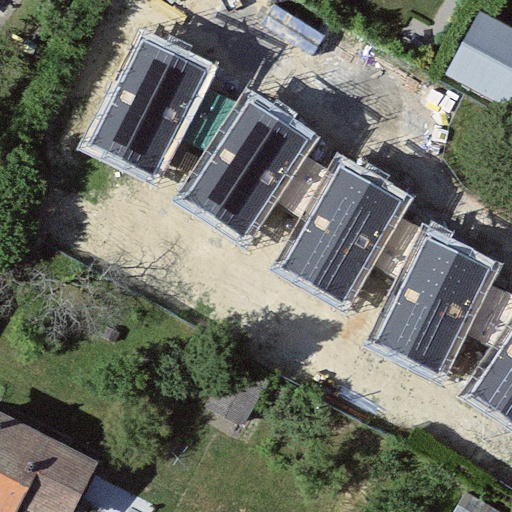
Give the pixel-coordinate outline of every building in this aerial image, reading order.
[(511,29),(484,15),(451,80),(511,112),(511,29)] [(511,278),(498,267),(432,345),(511,410),(511,278)] [(315,287),(283,338),(347,379),(379,327),(315,287)] [(235,366),(207,414),(241,433),(269,385),(235,366)] [(80,511),(103,468),(0,416),(0,511),(80,511)] [(497,511),(466,493),(454,511),(497,511)]
